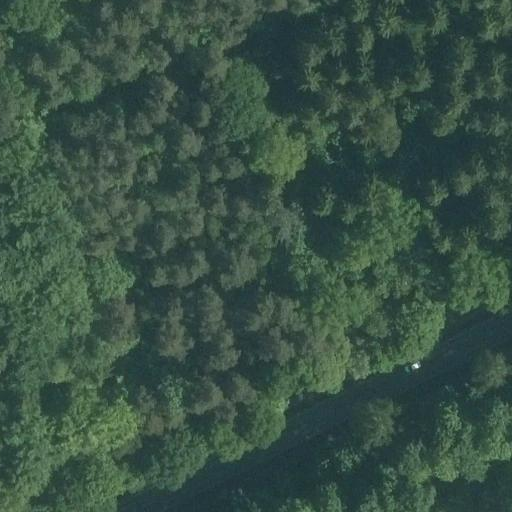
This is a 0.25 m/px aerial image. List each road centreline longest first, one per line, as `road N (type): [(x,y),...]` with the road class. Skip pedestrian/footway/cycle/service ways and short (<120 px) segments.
road 1 (unknown): [(0,348),(228,304),(511,191)]
road 2 (secondary): [(133,511),(511,323)]
